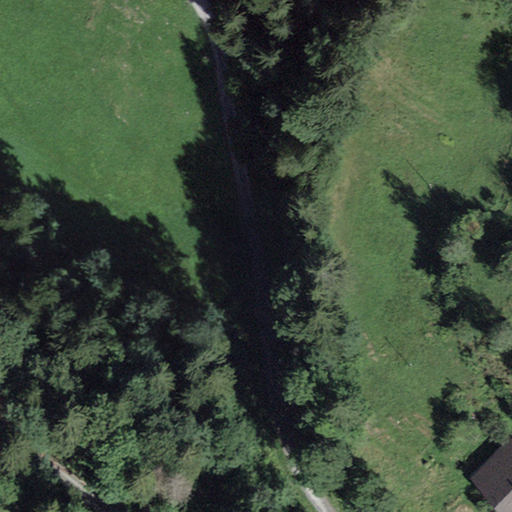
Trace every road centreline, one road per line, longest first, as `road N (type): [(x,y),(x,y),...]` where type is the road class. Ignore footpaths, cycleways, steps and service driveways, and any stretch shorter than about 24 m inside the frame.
road 1 (track): [(329,511),(298,467),(273,404),(259,261),(224,62),(199,0)]
road 2 (track): [(117,511),(0,428)]
